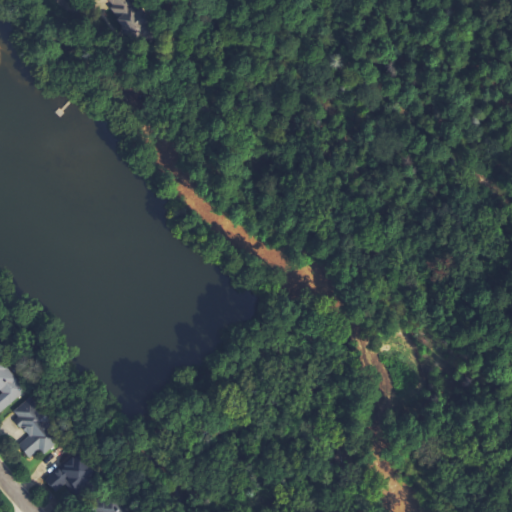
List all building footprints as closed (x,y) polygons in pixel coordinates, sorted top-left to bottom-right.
[(105,0),(110,5),(107,8),(115,18),(112,20),(117,27),(116,28),(128,44),(146,30),(122,0),(105,0)] [(0,413),(26,392),(0,361),(0,360),(0,413)] [(45,455),(64,437),(44,417),(45,416),(29,398),(13,413),(21,420),(17,424),(30,438),(20,447),(30,458),(39,449),(45,455)] [(91,489),(92,457),(73,456),(72,471),(48,470),(47,487),(91,489)] [(124,511),(117,501),(101,511),(124,511)]
